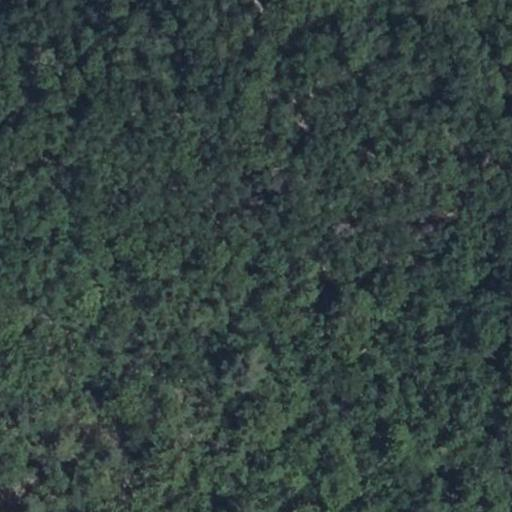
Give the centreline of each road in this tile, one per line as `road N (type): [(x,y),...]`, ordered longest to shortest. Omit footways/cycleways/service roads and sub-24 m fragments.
road 1 (track): [(456,511),(511,268)]
road 2 (track): [(511,204),(487,115),(452,49),(413,0)]
